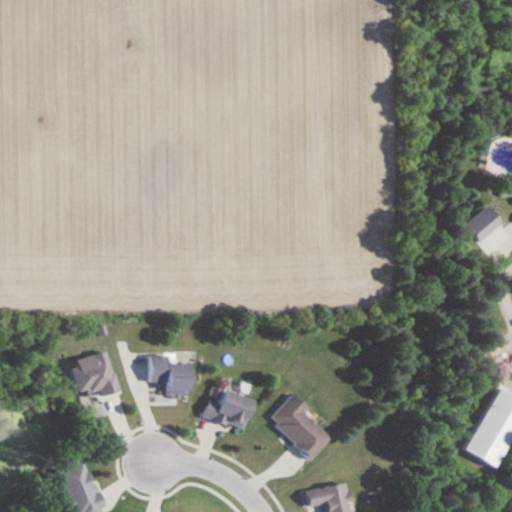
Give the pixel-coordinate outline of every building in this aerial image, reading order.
[(492,231),(481,216),(466,228),(477,242),(492,231)] [(77,394),(99,388),(101,396),(118,391),(107,352),(69,363),(77,394)] [(188,396),(188,364),(166,364),(166,355),(148,355),(148,382),(165,382),(165,396),(188,396)] [(463,449),(495,467),(511,437),(511,394),(499,387),(463,449)] [(254,400),(223,390),(219,403),(207,400),(202,417),(244,430),(254,400)] [(330,438),(303,412),(307,408),(293,394),(268,419),(309,459),(330,438)] [(56,471),(71,511),(103,511),(84,461),(56,471)] [(307,507),(324,504),(325,511),(350,511),(345,483),(304,491),(307,507)]
